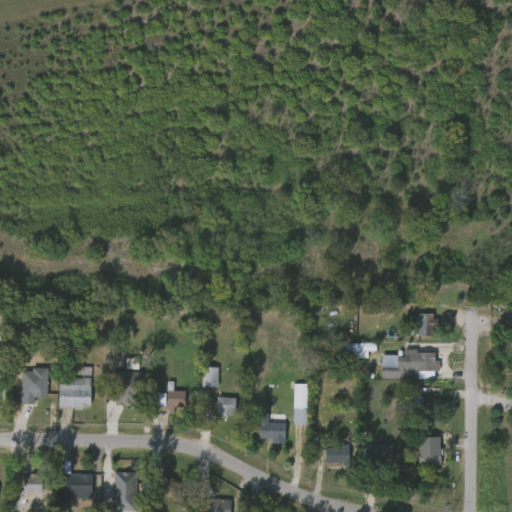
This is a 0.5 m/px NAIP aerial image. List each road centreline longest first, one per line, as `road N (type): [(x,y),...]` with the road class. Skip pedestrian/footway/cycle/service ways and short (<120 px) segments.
road 1 (residential): [(0,442),(184,446),(347,511)]
road 2 (residential): [(479,317),(481,511)]
